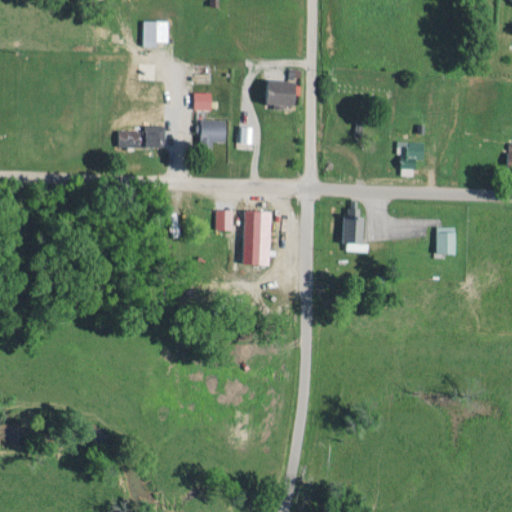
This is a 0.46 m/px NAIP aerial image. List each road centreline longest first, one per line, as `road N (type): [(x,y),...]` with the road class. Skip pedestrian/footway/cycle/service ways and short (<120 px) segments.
road 1 (tertiary): [(0,175),(511,194)]
road 2 (residential): [(286,511),(303,385),(305,190)]
road 3 (residential): [(305,190),(308,0)]
